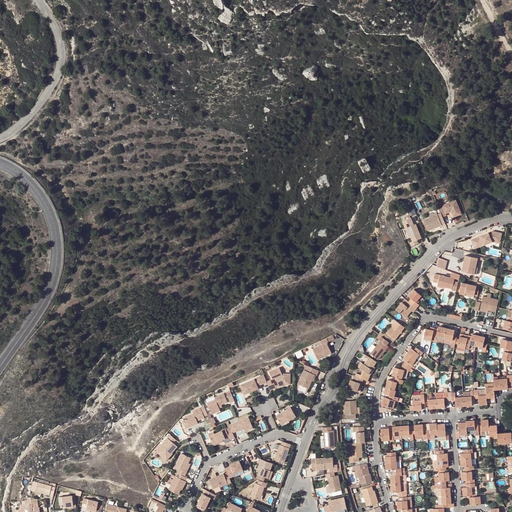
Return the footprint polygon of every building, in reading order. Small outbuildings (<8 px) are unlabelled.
[(225,23),(235,20),(231,6),(226,8),(223,0),(215,0),(217,5),(220,4),(225,23)] [(369,157),(360,161),(365,172),(374,169),(369,157)] [(312,186),(301,190),(304,199),(315,195),(312,186)] [(441,212),(442,216),(446,215),(445,213),(451,211),(453,217),(461,213),(455,199),(441,205),(443,208),(440,210),(441,212)] [(428,230),(432,228),(439,225),(445,223),(442,216),(441,212),(437,214),(430,217),(423,219),(428,230)] [(421,238),(415,224),(413,225),(410,226),(407,227),(410,237),(412,241),(412,242),(417,240),(421,238)] [(472,239),(474,244),(482,240),(483,241),(487,240),(488,243),(493,241),(498,242),(499,237),(501,238),(502,233),(493,230),(472,239)] [(475,248),(488,243),(487,240),(483,241),(482,240),(474,244),(475,248)] [(478,258),(466,255),(462,271),(473,274),(474,266),(476,266),(478,258)] [(438,267),(447,268),(448,259),(439,258),(438,267)] [(454,278),(450,277),(434,274),(432,281),(438,283),(437,285),(451,289),(451,290),(456,291),(458,281),(454,280),(454,278)] [(465,293),(471,294),(478,296),(480,287),(477,286),(462,282),(459,294),(465,295),(465,293)] [(409,304),(417,310),(420,306),(417,303),(422,297),(415,290),(409,297),(412,300),(409,303),(409,304)] [(499,300),(490,298),(487,297),(483,296),(480,309),(481,309),(488,311),(496,312),(497,308),(498,305),(499,300)] [(405,318),(409,314),(410,315),(412,313),(413,314),(417,310),(409,304),(406,307),(402,304),(396,312),(405,318)] [(380,336),(388,343),(392,338),(394,340),(404,328),(395,321),(390,328),(386,333),(384,332),(382,335),(380,333),(378,335),(380,336)] [(426,329),(423,340),(431,342),(433,333),(434,329),(430,328),(430,330),(426,329)] [(438,328),(438,330),(437,334),(433,333),(431,342),(435,343),(437,336),(441,338),(445,338),(447,329),(438,328)] [(445,338),(444,339),(452,341),(451,346),(455,347),(457,338),(454,337),(455,331),(447,329),(445,338)] [(335,338),(334,334),(321,340),(322,344),(313,348),(318,359),(332,352),(328,342),(335,338)] [(378,335),(375,338),(380,342),(370,355),(378,360),(388,347),(386,346),(388,343),(380,336),(378,335)] [(461,335),(458,348),(466,350),(466,349),(468,341),(469,337),(461,335)] [(473,335),(472,338),(471,341),(468,341),(466,349),(471,350),(472,346),(477,347),(479,337),(473,335)] [(482,349),(481,353),(485,354),(487,345),(484,344),(485,338),(479,337),(477,347),(477,348),(482,349)] [(511,342),(502,340),(500,348),(505,349),(511,350),(511,342)] [(423,352),(416,347),(414,350),(411,348),(408,352),(416,359),(419,354),(421,355),(423,352)] [(511,362),(511,360),(511,350),(505,349),(502,361),(506,362),(511,363),(511,362)] [(416,359),(408,352),(403,358),(406,361),(404,363),(411,369),(413,366),(412,365),(417,359),(416,359)] [(373,367),(376,363),(368,358),(367,359),(364,365),(362,364),(359,369),(362,371),(370,376),(373,371),(371,370),(373,367)] [(394,367),(392,375),(396,376),(399,377),(402,378),(405,370),(409,371),(411,369),(404,363),(400,368),(394,367)] [(315,374),(317,374),(317,375),(319,370),(307,364),(298,383),(309,388),(312,380),(315,374)] [(283,383),(285,383),(291,383),(291,373),(283,373),(280,366),(270,371),(273,378),(276,377),(278,383),(279,384),(283,383)] [(258,388),(257,385),(256,382),(261,380),(262,383),(267,381),(264,374),(254,378),(255,379),(241,385),(244,394),(258,388)] [(363,381),(368,382),(369,377),(361,374),(361,375),(355,374),(354,377),(363,381)] [(359,388),(360,384),(362,385),(363,381),(354,377),(353,377),(352,381),(350,380),(348,389),(357,392),(359,388)] [(397,382),(403,384),(404,381),(399,379),(395,378),(394,381),(388,379),(386,387),(394,390),(397,382)] [(267,381),(271,389),(277,387),(276,384),(275,382),(273,383),(271,379),(267,381)] [(398,401),(399,397),(394,396),(396,390),(394,390),(386,387),(384,393),(389,394),(388,398),(396,400),(398,401)] [(491,398),(496,398),(495,389),(495,387),(486,387),(486,388),(487,396),(487,401),(492,400),(491,398)] [(235,400),(231,390),(227,391),(231,402),(235,400)] [(479,396),(479,390),(475,391),(476,399),(479,399),(480,405),(488,405),(487,401),(487,396),(479,396)] [(445,399),(444,391),(443,391),(443,393),(436,393),(437,399),(445,399)] [(449,401),(448,391),(444,391),(445,399),(437,399),(437,408),(446,407),(445,401),(449,401)] [(471,391),(472,397),(464,397),(465,406),(473,406),(472,400),(476,399),(475,391),(471,391)] [(465,406),(464,397),(456,398),(456,392),(452,392),(452,401),(455,401),(456,407),(465,406)] [(218,405),(222,403),(228,401),(224,393),(215,397),(216,398),(207,402),(211,411),(219,407),(218,405)] [(425,403),(425,394),(421,395),(421,400),(413,401),(414,408),(414,410),(422,409),(422,403),(425,403)] [(437,408),(437,399),(432,400),(429,400),(428,394),(425,394),(425,403),(428,403),(429,409),(437,408)] [(388,398),(382,396),(381,400),(383,400),(382,404),(394,408),(396,400),(388,398)] [(357,414),(356,408),(356,401),(344,402),(346,420),(356,419),(356,414),(357,414)] [(185,416),(186,419),(188,423),(191,422),(192,425),(198,423),(197,420),(197,419),(204,416),(208,414),(204,405),(193,410),(194,413),(185,416)] [(281,422),(288,418),(289,420),(297,416),(292,406),(276,415),(281,422)] [(253,427),(249,416),(230,424),(232,429),(233,432),(236,430),(237,431),(244,428),(245,431),(253,427)] [(191,422),(188,423),(186,419),(183,421),(186,428),(192,425),(191,422)] [(482,420),(482,426),(479,426),(480,435),(483,434),(483,431),(490,430),(489,423),(489,419),(482,420)] [(476,434),(476,435),(480,435),(479,426),(476,426),(475,420),(467,421),(468,430),(476,430),(476,434)] [(463,421),(463,423),(458,423),(459,431),(459,435),(468,434),(468,430),(467,421),(463,421)] [(431,434),(438,434),(438,423),(430,424),(431,430),(428,430),(428,438),(432,438),(431,434)] [(438,434),(439,436),(446,435),(447,435),(446,432),(445,424),(441,424),(441,423),(438,423),(438,434)] [(490,437),(498,436),(498,433),(497,425),(493,425),(493,423),(489,423),(490,430),(490,437)] [(415,425),(416,430),(416,434),(416,435),(424,435),(425,439),(428,438),(428,430),(424,430),(423,424),(415,425)] [(394,435),(402,435),(401,425),(393,426),(393,431),(390,432),(391,441),(395,441),(395,439),(394,435)] [(401,425),(402,435),(410,434),(410,440),(414,439),(414,434),(414,431),(410,431),(409,425),(401,425)] [(326,433),(324,434),(325,446),(335,446),(333,429),(332,429),(331,426),(322,426),(323,430),(326,430),(326,433)] [(382,436),(382,440),(389,439),(389,426),(386,426),(386,428),(381,428),(382,436)] [(356,443),(361,442),(365,442),(364,427),(353,428),(353,432),(355,432),(356,443)] [(226,428),(215,433),(214,431),(208,433),(213,443),(223,438),(229,436),(230,439),(235,437),(233,432),(232,429),(227,431),(226,428)] [(170,434),(168,437),(170,439),(164,445),(162,443),(157,448),(166,455),(168,453),(170,455),(172,453),(171,452),(177,446),(174,443),(176,439),(170,434)] [(291,444),(283,441),(282,444),(280,444),(275,459),(284,462),(291,444)] [(357,461),(357,457),(359,457),(363,457),(361,442),(356,443),(353,443),(351,443),(351,449),(352,457),(349,458),(349,461),(357,461)] [(168,453),(166,455),(157,448),(155,450),(166,460),(170,455),(168,453)] [(469,449),(464,449),(464,453),(461,454),(461,460),(471,459),(471,453),(472,453),(472,449),(469,449)] [(440,450),(435,450),(435,455),(437,455),(438,460),(448,460),(448,454),(444,454),(444,450),(442,450),(440,450)] [(386,462),(397,461),(396,457),(396,452),(391,452),(390,452),(387,453),(387,456),(386,456),(386,462)] [(182,453),(175,466),(179,468),(177,472),(185,476),(185,475),(187,472),(185,471),(189,462),(191,457),(182,453)] [(329,467),(330,468),(330,472),(334,471),(338,470),(338,467),(338,463),(334,464),(333,456),(312,458),(312,466),(317,466),(317,469),(326,468),(326,467),(329,467)] [(270,469),(273,463),(259,458),(258,462),(259,462),(257,468),(259,469),(259,471),(258,473),(266,476),(268,477),(270,469)] [(473,466),(472,466),(472,459),(471,459),(461,460),(461,467),(465,467),(465,470),(469,470),(474,469),(473,466)] [(229,476),(230,477),(235,475),(234,473),(244,469),(240,460),(230,464),(231,465),(225,468),(229,476)] [(438,468),(436,468),(437,471),(442,471),(445,471),(445,467),(449,467),(448,460),(438,460),(437,460),(438,468)] [(402,468),(397,468),(397,466),(397,461),(386,462),(387,469),(393,469),(393,472),(402,472),(402,468)] [(357,470),(358,477),(360,484),(371,482),(369,474),(367,475),(366,468),(367,467),(367,463),(352,466),(353,470),(355,470),(357,470)] [(249,468),(241,471),(245,480),(253,477),(249,468)] [(329,484),(331,491),(342,489),(338,474),(335,475),(334,471),(330,472),(326,473),(327,477),(328,477),(329,484)] [(177,472),(176,476),(171,485),(169,489),(179,494),(181,489),(183,484),(185,484),(186,481),(185,480),(187,477),(185,476),(177,472)] [(402,472),(393,472),(393,475),(391,475),(391,484),(401,483),(400,475),(402,475),(402,472)] [(469,472),(465,472),(462,472),(462,481),(466,481),(466,484),(475,483),(474,480),(472,480),(472,472),(469,472)] [(220,485),(221,486),(231,482),(230,477),(229,476),(226,477),(223,473),(210,478),(214,488),(220,485)] [(449,473),(446,473),(442,474),(439,474),(440,481),(437,481),(437,485),(447,484),(447,482),(450,481),(449,473)] [(168,483),(171,485),(176,476),(172,474),(168,483)] [(260,499),(265,486),(266,487),(268,483),(259,480),(258,483),(256,483),(251,496),(260,499)] [(398,495),(402,495),(407,495),(407,491),(401,491),(401,483),(391,484),(392,492),(398,492),(398,495)] [(475,483),(466,484),(466,488),(463,488),(463,495),(467,495),(471,495),(473,495),(472,488),(475,487),(475,483)] [(55,488),(37,484),(35,493),(41,494),(53,497),(55,488)] [(437,485),(438,489),(441,489),(441,496),(451,495),(451,488),(447,488),(447,484),(437,485)] [(366,506),(379,502),(376,494),(374,495),(373,490),(372,486),(361,489),(366,506)] [(203,493),(197,505),(198,505),(205,509),(211,497),(214,499),(216,495),(207,490),(205,494),(203,493)] [(69,505),(69,507),(69,508),(76,507),(75,498),(73,499),(72,495),(59,496),(60,504),(63,504),(64,506),(66,506),(69,505)] [(442,504),(439,505),(439,508),(447,508),(448,508),(448,504),(452,504),(451,495),(441,496),(442,504)] [(347,507),(344,496),(328,500),(329,504),(324,505),(325,511),(330,511),(331,511),(347,507)] [(402,497),(398,497),(398,501),(397,501),(397,509),(403,509),(413,509),(412,500),(407,500),(407,497),(402,497)] [(471,498),(468,498),(468,501),(470,501),(471,505),(481,505),(481,497),(471,498)] [(87,504),(86,507),(91,509),(91,510),(96,511),(95,511),(101,511),(102,508),(97,507),(98,501),(93,500),(89,499),(88,499),(87,504)] [(39,511),(39,508),(32,509),(32,505),(37,504),(37,500),(25,501),(25,506),(21,506),(21,511),(23,510),(23,511),(39,511)] [(163,511),(165,509),(166,509),(168,506),(159,501),(157,505),(159,506),(156,511),(163,511)] [(240,511),(242,509),(230,502),(227,509),(224,507),(221,511),(240,511)]
